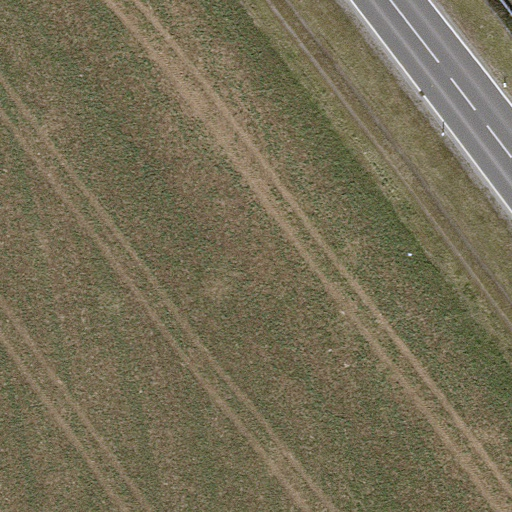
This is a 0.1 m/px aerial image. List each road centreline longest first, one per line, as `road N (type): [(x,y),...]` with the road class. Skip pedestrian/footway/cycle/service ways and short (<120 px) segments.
road 1 (track): [(511,321),(271,0)]
road 2 (primary): [(511,166),(384,0)]
